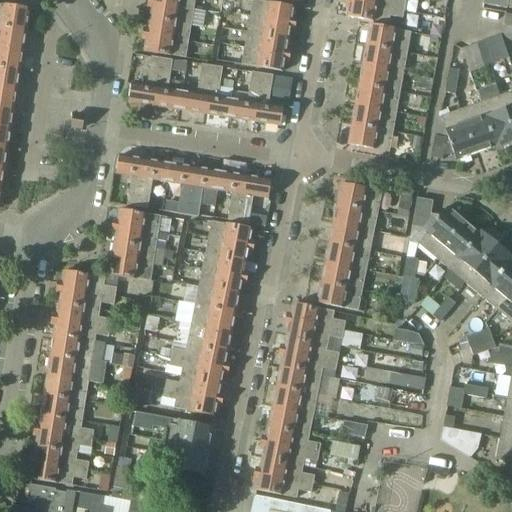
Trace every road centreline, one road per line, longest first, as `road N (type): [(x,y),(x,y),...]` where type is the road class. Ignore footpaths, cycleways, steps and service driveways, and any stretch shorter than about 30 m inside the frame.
road 1 (residential): [(300,157),(224,511)]
road 2 (residential): [(42,235),(0,482)]
road 3 (residential): [(511,224),(473,193),(300,157)]
road 4 (residential): [(300,157),(97,128)]
road 5 (residential): [(31,181),(63,0)]
road 6 (residential): [(324,0),(300,157)]
road 7 (residential): [(73,0),(99,44),(97,128)]
road 8 (residential): [(97,128),(84,198),(42,235)]
